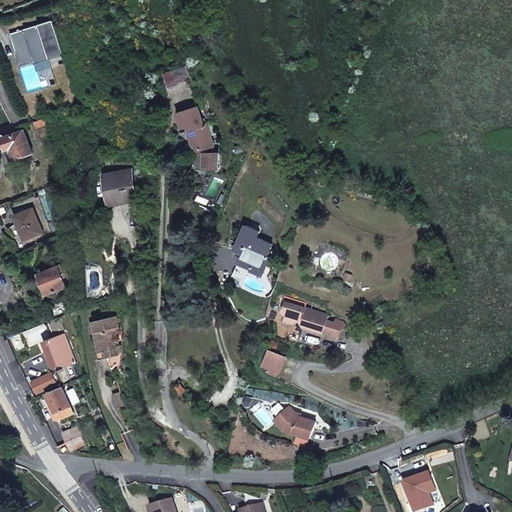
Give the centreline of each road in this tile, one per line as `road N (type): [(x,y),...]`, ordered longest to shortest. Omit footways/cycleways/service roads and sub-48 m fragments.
road 1 (unclassified): [(511,400),(332,473),(193,478)]
road 2 (unknown): [(166,379),(174,89)]
road 3 (unknown): [(166,379),(176,370),(210,395),(235,386),(210,295),(209,268),(227,253)]
road 4 (unclassified): [(193,478),(56,466)]
